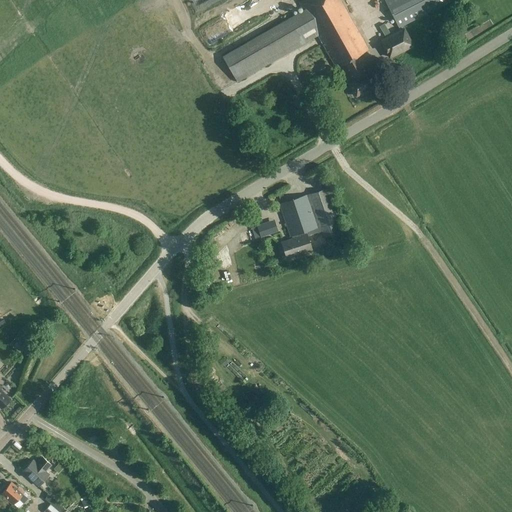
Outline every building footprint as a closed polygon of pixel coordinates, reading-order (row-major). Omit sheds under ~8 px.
[(303,11),(222,58),(237,83),(318,36),(337,69),(340,67),(350,84),(350,85),(357,97),(376,85),(359,56),(368,50),(339,0),(302,0),(298,3),(303,11)] [(450,0),(386,0),(385,1),(399,29),(451,2),(450,0)] [(404,30),(381,41),(390,58),(412,46),(404,30)] [(325,190),(279,206),(290,239),(294,237),(295,240),(281,244),(286,258),(311,250),(307,237),(318,233),(318,234),(322,232),(325,240),(340,234),(325,190)] [(273,220),(263,223),(267,234),(277,231),(273,220)] [(267,234),(263,223),(256,225),(260,237),(267,234)] [(0,408),(1,409),(10,399),(0,390),(0,408)] [(255,435),(252,432),(246,437),(249,441),(255,435)] [(33,460),(23,472),(39,486),(48,475),(45,472),(51,465),(42,457),(36,464),(33,460)] [(65,467),(60,462),(56,466),(62,471),(65,467)] [(10,484),(0,495),(12,505),(17,500),(23,504),(27,500),(21,495),(23,493),(17,488),(16,489),(10,484)] [(45,499),(50,504),(59,511),(60,511),(64,508),(48,493),(45,499)]
